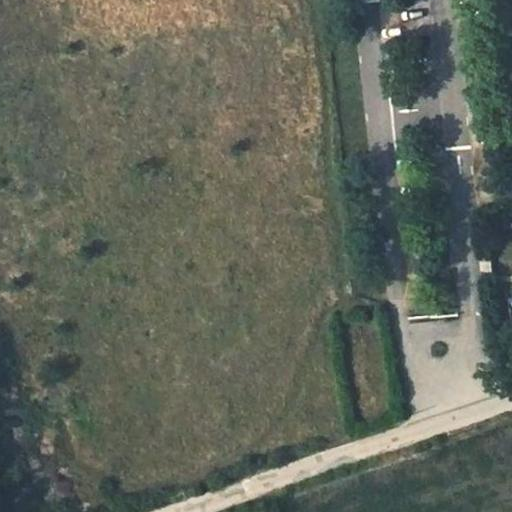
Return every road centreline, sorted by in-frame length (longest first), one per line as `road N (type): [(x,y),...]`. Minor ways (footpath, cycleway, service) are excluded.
road 1 (unknown): [(437,431),(376,0)]
road 2 (unclassified): [(511,405),(203,511)]
